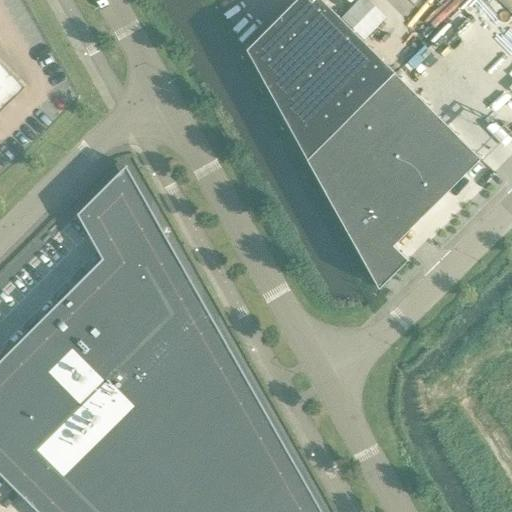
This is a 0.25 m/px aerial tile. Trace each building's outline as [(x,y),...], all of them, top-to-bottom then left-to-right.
[(246,50),(307,160),(394,73),(321,0),(295,0),(246,50)] [(0,112),(25,87),(0,61),(0,112)] [(405,84),(394,73),(307,160),(315,175),(378,289),(408,260),(393,245),(480,159),(480,158),(405,84)] [(0,473),(38,511),(321,511),(125,166),(77,214),(102,259),(0,360),(0,473)] [(511,511),(511,316),(437,391),(505,511),(511,511)]
